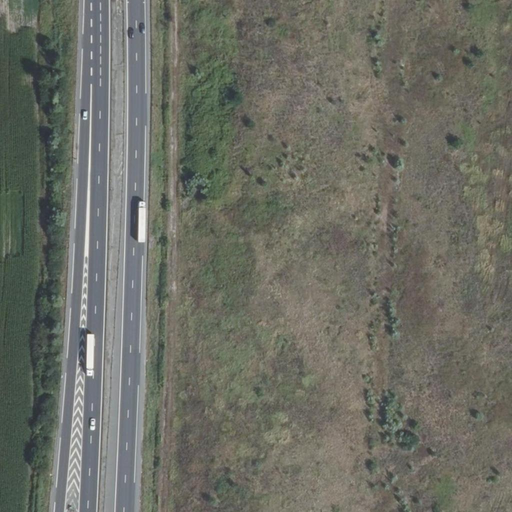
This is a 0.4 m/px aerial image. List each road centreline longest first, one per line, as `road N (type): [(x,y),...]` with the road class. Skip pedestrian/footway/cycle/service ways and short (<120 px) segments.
road 1 (track): [(175,0),(163,511)]
road 2 (motorway): [(123,511),(135,0)]
road 3 (motorway): [(96,80),(59,511)]
road 4 (motorway): [(96,80),(87,511)]
